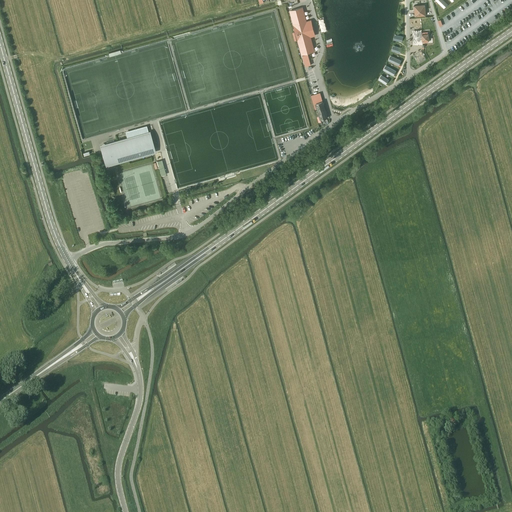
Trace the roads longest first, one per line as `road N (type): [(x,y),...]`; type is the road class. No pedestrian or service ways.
road 1 (primary): [(161,283),(511,31)]
road 2 (unclassified): [(67,260),(97,246),(186,233),(325,130)]
road 3 (tertiary): [(67,260),(0,44)]
road 4 (track): [(4,59),(58,57),(199,18)]
road 5 (tertiary): [(125,511),(118,464),(140,382),(118,335)]
